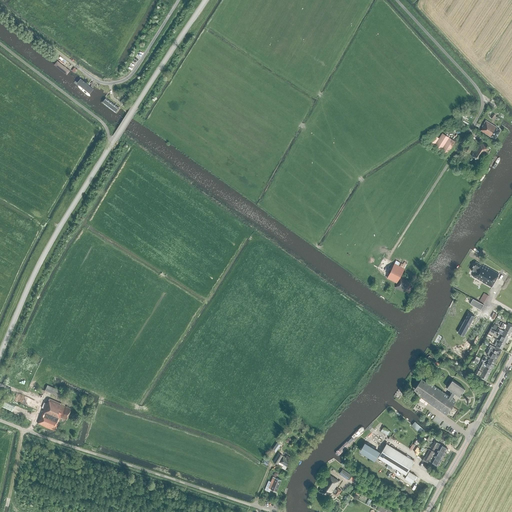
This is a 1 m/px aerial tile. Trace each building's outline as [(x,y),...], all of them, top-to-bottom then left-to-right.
[(55,60),(51,65),(66,76),(70,71),(55,60)] [(74,83),(89,94),(93,88),(78,77),(74,83)] [(104,98),(100,103),(116,115),(120,109),(104,98)] [(495,139),(500,131),(496,128),(497,127),(486,121),(482,127),(483,127),(481,131),(491,137),(491,136),(495,139)] [(448,155),(456,142),(442,133),(440,137),(434,146),(448,155)] [(429,143),(434,146),(440,137),(435,134),(429,143)] [(469,152),(476,142),(471,139),(464,149),(469,152)] [(484,155),(488,149),(485,147),(485,146),(478,142),(472,153),(473,153),(471,156),(479,161),(483,155),(484,155)] [(499,274),(482,264),(482,265),(476,262),(471,270),(475,273),(473,277),(492,287),(499,274)] [(395,264),(387,278),(397,283),(404,269),(395,264)] [(409,293),(413,285),(409,283),(401,278),(396,288),(404,292),(405,291),(409,293)] [(481,300),(486,303),(490,294),(484,292),(481,300)] [(473,299),(470,304),(475,307),(478,302),(473,299)] [(468,313),(458,332),(464,336),(474,316),(468,313)] [(501,323),(500,326),(503,328),(505,329),(511,332),(511,329),(511,324),(508,323),(507,325),(504,324),(501,323)] [(505,329),(502,335),(508,338),(511,332),(505,329)] [(499,333),(497,336),(501,338),(500,340),(505,343),(508,338),(502,335),(500,333),(499,333)] [(505,343),(500,340),(497,339),(495,345),(497,346),(496,346),(502,349),(505,343)] [(488,349),(491,351),(499,355),(501,351),(495,348),(495,349),(492,347),(492,348),(489,347),(488,349)] [(499,355),(491,351),(488,349),(486,353),(488,354),(487,356),(490,358),(490,357),(496,360),(499,355)] [(490,357),(490,358),(488,363),(494,365),(496,360),(490,357)] [(480,365),(483,366),(485,367),(491,370),(494,365),(488,363),(487,364),(484,362),(484,363),(481,362),(480,365)] [(489,376),(491,370),(485,367),(483,366),(481,369),(480,369),(478,371),(480,372),(480,371),(483,373),(489,376)] [(489,376),(483,373),(480,371),(480,372),(478,371),(477,370),(476,373),(476,374),(475,375),(478,376),(486,380),(489,376)] [(418,394),(421,396),(422,395),(423,396),(427,390),(429,391),(433,385),(427,381),(426,383),(421,380),(415,389),(419,392),(418,394)] [(449,397),(433,385),(429,391),(427,390),(423,396),(422,395),(421,396),(446,414),(455,401),(451,398),(455,393),(460,396),(465,389),(452,380),(447,388),(453,392),(449,397)] [(64,393),(47,385),(45,391),(62,398),(64,393)] [(49,399),(47,404),(38,424),(54,430),(59,417),(66,420),(70,409),(64,406),(64,405),(49,399)] [(412,426),(421,434),(424,430),(415,422),(412,426)] [(384,426),(381,430),(389,434),(391,430),(384,426)] [(439,434),(436,439),(443,443),(446,438),(439,434)] [(433,445),(436,447),(436,448),(438,449),(446,453),(448,449),(435,441),(433,445)] [(374,459),(379,452),(365,444),(361,451),(374,459)] [(414,461),(386,444),(378,458),(406,474),(414,461)] [(438,449),(436,453),(443,457),(446,453),(438,449)] [(431,456),(441,461),(443,457),(436,453),(430,450),(427,454),(431,456)] [(277,465),(283,456),(278,453),(273,462),(277,465)] [(427,454),(425,458),(424,457),(422,460),(427,463),(429,460),(439,465),(441,461),(431,456),(427,454)] [(291,458),(286,455),(285,457),(284,456),(279,464),(283,466),(284,464),(287,466),(290,461),(289,461),(291,458)] [(342,469),(338,474),(347,481),(351,475),(342,469)] [(413,480),(414,481),(417,478),(408,472),(404,479),(411,484),(413,480)] [(339,481),(330,475),(322,486),(323,487),(319,492),(328,498),(330,494),(331,495),(333,492),(335,493),(334,494),(337,497),(341,491),(338,489),(337,490),(335,489),(341,481),(340,480),(339,481)] [(274,477),(271,482),(268,481),(265,490),(269,492),(271,489),(276,491),(281,480),(274,477)]
